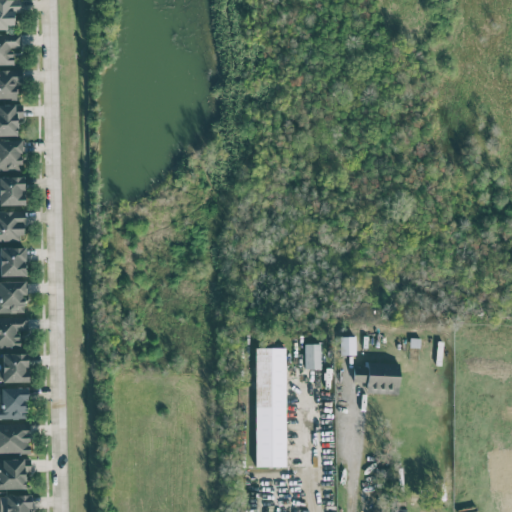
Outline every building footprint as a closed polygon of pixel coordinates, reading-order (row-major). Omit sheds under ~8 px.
[(21,69),(0,69),(0,98),(16,99),(15,82),(21,82),(21,69)] [(0,135),(17,135),(17,118),(22,118),(21,110),(15,110),(15,104),(0,104),(0,135)] [(0,169),(21,169),(20,152),(22,152),(22,139),(0,139),(0,169)] [(0,205),(25,204),(24,194),(23,194),(23,176),(0,176),(0,205)] [(0,240),(23,241),(23,211),(0,211),(0,240)] [(0,247),(0,262),(0,275),(25,275),(24,247),(0,247)] [(25,280),(0,281),(0,312),(24,312),(23,294),(25,294),(25,280)] [(0,316),(0,346),(19,346),(18,330),(26,330),(26,316),(0,316)] [(354,354),(354,336),(339,336),(339,354),(354,354)] [(304,343),(304,368),(320,367),(319,343),(304,343)] [(284,348),(254,348),(255,466),(285,466),(284,348)] [(0,381),(27,381),(27,352),(1,353),(2,370),(0,370),(0,381)] [(398,393),(399,364),(366,363),(366,367),(353,367),(353,381),(366,382),(366,392),(398,393)] [(0,418),(27,418),(26,388),(0,388),(0,396),(0,409),(0,418)] [(29,423),(0,423),(0,452),(29,452),(29,423)] [(0,488),(25,488),(24,472),(30,472),(30,458),(0,458),(0,488)] [(30,511),(30,494),(0,495),(0,511),(30,511)]
